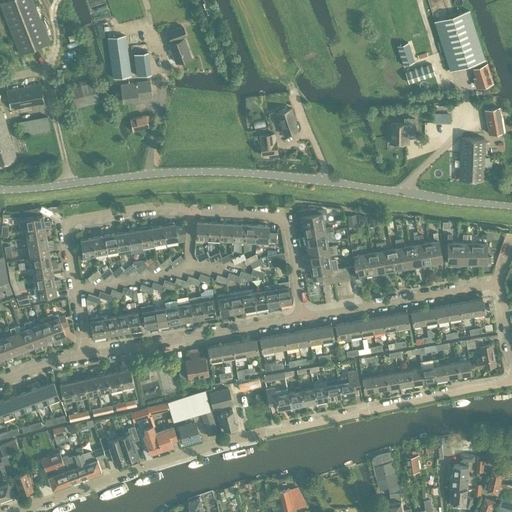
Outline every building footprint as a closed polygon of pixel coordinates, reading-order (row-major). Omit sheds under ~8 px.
[(8,0),(0,3),(0,4),(19,55),(49,43),(32,0),(8,0)] [(484,59),(469,11),(434,22),(450,70),(484,59)] [(183,25),(166,31),(171,42),(187,36),(183,25)] [(113,78),(131,76),(125,35),(107,38),(113,78)] [(191,57),(185,38),(170,44),(176,62),(191,57)] [(402,44),(397,46),(403,65),(414,61),(408,42),(402,44)] [(148,52),(133,54),(136,76),(151,74),(148,52)] [(431,64),(405,72),(409,83),(410,83),(435,75),(431,64)] [(489,81),(485,67),(465,73),(469,87),(489,81)] [(150,80),(120,84),(123,102),(152,98),(150,80)] [(99,102),(94,83),(71,89),(76,108),(99,102)] [(10,110),(44,103),(40,84),(6,91),(10,110)] [(276,114),(284,135),(298,130),(296,122),(292,108),(276,114)] [(0,164),(16,159),(1,110),(0,110),(0,164)] [(499,110),(486,113),(490,133),(503,131),(499,110)] [(424,123),(424,137),(450,138),(451,114),(435,113),(433,113),(433,123),(424,123)] [(130,119),(132,131),(149,127),(148,124),(152,123),(151,115),(147,116),(146,115),(130,119)] [(20,136),(50,130),(47,116),(18,122),(20,136)] [(390,123),(390,143),(406,143),(406,137),(414,137),(414,119),(405,119),(405,123),(390,123)] [(275,133),(259,135),(260,142),(259,142),(261,156),(278,154),(276,140),(275,133)] [(461,137),(459,180),(482,180),(483,168),(491,168),(491,162),(483,161),(484,138),(461,137)] [(315,207),(298,211),(299,217),(301,217),(302,222),(300,222),(300,226),(324,222),(328,222),(327,217),(326,212),(325,208),(315,210),(315,207)] [(23,218),(25,228),(50,224),(49,220),(43,221),(42,215),(23,218)] [(366,215),(358,216),(359,224),(367,223),(366,215)] [(375,217),(369,218),(370,227),(377,226),(376,225),(376,224),(375,218),(375,217)] [(196,221),(195,238),(208,239),(209,222),(196,221)] [(209,222),(208,239),(220,240),(221,223),(209,222)] [(324,222),(300,226),(301,230),(304,230),(305,236),(333,231),(333,230),(332,226),(325,228),(324,222)] [(221,223),(220,240),(232,240),(233,224),(221,223)] [(25,228),(27,238),(46,235),(45,228),(51,227),(50,224),(25,228)] [(163,226),(166,242),(177,240),(178,242),(185,241),(183,233),(185,233),(184,224),(175,226),(175,224),(163,226)] [(233,224),(232,240),(244,241),(245,224),(233,224)] [(245,224),(244,241),(255,242),(256,225),(245,224)] [(256,225),(255,242),(268,243),(268,242),(276,243),(277,233),(268,232),(269,226),(256,225)] [(151,228),(154,244),(166,242),(163,226),(151,228)] [(142,246),(142,248),(154,246),(154,244),(151,228),(147,229),(146,227),(139,228),(139,230),(142,246)] [(127,232),(130,248),(142,246),(139,230),(127,232)] [(306,241),(303,242),(304,246),(327,241),(326,236),(334,235),(333,231),(305,236),(306,241)] [(116,234),(119,250),(130,248),(127,232),(116,234)] [(430,255),(432,266),(437,265),(436,262),(442,262),(437,233),(433,234),(434,242),(428,243),(430,255)] [(104,236),(107,252),(119,250),(116,234),(104,236)] [(27,238),(29,248),(54,243),(53,240),(47,241),(46,235),(27,238)] [(453,267),(457,267),(457,243),(452,243),(452,235),(447,235),(447,264),(453,264),(453,267)] [(457,243),(457,267),(461,266),(461,264),(467,264),(467,235),(463,235),(463,243),(457,243)] [(467,235),(467,264),(472,264),(472,266),(476,266),(476,243),(471,243),(471,235),(467,235)] [(476,243),(476,266),(480,266),(480,264),(486,263),(486,235),(482,235),(482,236),(476,236),(476,243)] [(92,238),(95,256),(96,255),(96,254),(107,252),(104,236),(92,238)] [(417,237),(422,265),(428,264),(429,267),(432,266),(430,255),(428,243),(423,244),(421,236),(417,237)] [(409,246),(413,269),(418,268),(418,266),(422,265),(417,237),(413,237),(414,245),(409,246)] [(79,258),(95,256),(92,238),(80,240),(81,247),(77,247),(79,258)] [(399,240),(404,268),(409,267),(409,270),(413,269),(409,246),(404,247),(403,239),(399,240)] [(390,249),(395,272),(399,272),(398,269),(404,268),(399,240),(394,240),(395,248),(390,249)] [(327,241),(304,246),(304,250),(307,249),(308,255),(337,250),(336,245),(328,247),(327,241)] [(383,263),(385,271),(390,270),(391,273),(395,272),(390,249),(385,250),(384,242),(380,243),(383,263)] [(29,248),(31,258),(49,254),(48,248),(54,247),(54,243),(29,248)] [(374,262),(376,276),(380,275),(380,272),(385,271),(383,263),(380,243),(376,244),(377,251),(372,252),(374,262)] [(361,246),(366,274),(372,274),(372,276),(376,276),(374,262),(372,252),(366,253),(365,245),(361,246)] [(355,266),(349,267),(351,280),(361,278),(361,275),(366,274),(361,246),(357,247),(357,248),(352,249),(353,255),(355,266)] [(309,259),(306,260),(307,263),(330,259),(330,255),(337,254),(337,253),(337,250),(308,255),(309,259)] [(196,257),(198,262),(207,258),(208,257),(209,257),(207,251),(196,257)] [(208,257),(207,258),(210,263),(219,258),(221,257),(219,252),(209,257),(208,257)] [(221,257),(219,258),(222,263),(232,259),(233,258),(231,253),(221,257)] [(284,253),(267,256),(268,262),(285,259),(284,253)] [(31,258),(33,267),(57,263),(57,260),(51,261),(49,254),(31,258)] [(243,254),(233,258),(232,259),(234,264),(244,259),(245,258),(243,254)] [(245,258),(244,259),(246,265),(250,263),(257,259),(255,254),(245,258)] [(180,256),(172,262),(170,264),(174,268),(184,260),(184,259),(180,255),(180,256)] [(0,257),(0,285),(1,285),(8,282),(4,257),(0,257)] [(145,261),(137,268),(135,270),(139,274),(147,268),(149,266),(148,265),(153,261),(150,257),(145,261)] [(169,258),(161,264),(159,266),(162,270),(170,264),(172,262),(169,258)] [(252,268),(264,263),(261,258),(258,260),(257,259),(250,263),(252,268)] [(149,266),(147,268),(150,272),(159,266),(161,264),(157,259),(149,266)] [(285,259),(268,262),(269,268),(286,265),(285,259)] [(330,259),(307,263),(307,264),(308,268),(311,268),(312,274),(312,273),(313,280),(322,279),(320,272),(326,271),(332,270),(338,269),(337,264),(336,259),(330,259)] [(33,267),(34,277),(53,274),(52,268),(58,267),(57,263),(33,267)] [(133,264),(125,270),(123,272),(127,276),(135,270),(137,268),(133,264)] [(121,265),(113,272),(111,274),(115,278),(123,272),(125,270),(121,265)] [(110,268),(102,274),(99,276),(103,280),(111,274),(113,272),(110,268)] [(252,268),(250,274),(253,275),(263,278),(265,273),(252,268)] [(338,269),(340,282),(346,281),(343,268),(340,268),(338,269)] [(99,276),(102,274),(98,269),(88,278),(91,282),(99,276)] [(326,271),(328,284),(334,283),(332,270),(326,271)] [(241,271),(239,276),(241,277),(251,281),(253,275),(250,274),(241,271)] [(229,273),(227,278),(229,279),(239,283),(241,277),(239,276),(229,273)] [(34,277),(36,287),(61,283),(60,279),(54,280),(53,274),(34,277)] [(200,274),(198,280),(200,281),(210,284),(212,278),(200,274)] [(227,285),(229,279),(227,278),(217,275),(215,281),(227,285)] [(188,276),(186,282),(189,283),(198,286),(200,281),(198,280),(188,276)] [(176,278),(175,284),(177,285),(187,288),(189,283),(186,282),(176,278)] [(165,280),(163,286),(165,287),(175,290),(177,285),(175,284),(165,280)] [(11,281),(10,282),(14,292),(15,292),(20,290),(16,281),(11,281)] [(276,283),(279,304),(292,302),(289,286),(290,286),(289,281),(276,283)] [(62,286),(61,283),(36,287),(38,297),(57,294),(56,287),(62,286)] [(153,283),(151,288),(153,289),(163,292),(165,287),(163,286),(153,283)] [(265,290),(267,306),(279,304),(276,283),(264,285),(265,290)] [(141,284),(139,290),(151,294),(153,289),(151,288),(141,284)] [(124,287),(122,293),(124,294),(133,298),(136,292),(124,287)] [(112,289),(110,295),(112,296),(122,299),(124,294),(122,293),(112,289)] [(240,291),(244,310),(256,308),(253,292),(252,293),(251,289),(240,291)] [(15,292),(14,292),(16,297),(18,302),(19,305),(27,303),(30,303),(28,294),(22,295),(20,290),(15,292)] [(253,292),(256,308),(267,306),(265,290),(253,292)] [(100,291),(98,297),(100,298),(110,302),(112,296),(110,295),(100,291)] [(228,293),(232,313),(244,310),(240,291),(228,293)] [(87,299),(88,305),(98,303),(100,298),(98,297),(88,293),(87,299)] [(220,315),(232,313),(228,293),(217,295),(217,299),(220,315)] [(200,296),(204,318),(216,316),(213,299),(212,294),(208,295),(200,296)] [(189,303),(192,320),(204,318),(200,296),(188,298),(189,304),(189,303)] [(14,310),(18,308),(14,297),(10,299),(14,310)] [(471,302),(473,315),(485,313),(483,300),(471,302)] [(459,304),(461,317),(473,315),(471,302),(459,304)] [(178,306),(181,322),(192,320),(189,303),(189,304),(178,306)] [(447,306),(449,319),(461,317),(459,304),(447,306)] [(145,328),(157,326),(154,310),(153,305),(141,307),(142,312),(145,328)] [(166,308),(169,324),(181,322),(178,306),(166,308)] [(435,308),(438,322),(449,319),(447,306),(435,308)] [(154,310),(157,326),(169,324),(166,308),(154,310)] [(423,310),(426,324),(438,322),(435,308),(423,310)] [(414,326),(426,324),(423,310),(411,312),(414,326)] [(126,314),(129,331),(141,328),(138,312),(126,314)] [(49,318),(58,343),(62,342),(60,336),(66,334),(63,327),(68,325),(65,315),(59,317),(57,313),(52,315),(51,313),(47,314),(48,316),(48,318),(49,318)] [(395,315),(397,328),(409,326),(407,313),(395,315)] [(114,316),(117,333),(129,331),(126,314),(114,316)] [(93,337),(105,335),(102,318),(102,315),(90,318),(91,320),(90,320),(93,337)] [(383,317),(385,330),(397,328),(395,315),(383,317)] [(40,324),(47,341),(53,339),(55,345),(58,343),(49,318),(48,318),(48,316),(38,320),(40,324)] [(102,318),(105,335),(117,333),(114,316),(102,318)] [(371,319),(374,332),(385,330),(383,317),(371,319)] [(359,321),(362,334),(374,332),(371,319),(359,321)] [(29,321),(39,350),(43,349),(41,343),(47,341),(40,324),(35,325),(33,320),(29,321)] [(20,327),(28,348),(34,346),(36,351),(39,350),(29,321),(24,323),(25,326),(20,327)] [(348,323),(350,337),(362,334),(359,321),(348,323)] [(335,325),(338,339),(344,338),(344,341),(350,340),(350,337),(348,323),(335,325)] [(12,334),(20,357),(24,356),(22,350),(28,348),(20,327),(20,328),(19,325),(9,328),(12,334)] [(319,328),(322,342),(334,339),(331,326),(319,328)] [(308,330),(310,344),(322,342),(319,328),(308,330)] [(296,332),(298,346),(310,344),(308,330),(296,332)] [(284,334),(287,348),(298,346),(296,332),(284,334)] [(2,337),(9,355),(15,353),(17,358),(20,357),(12,334),(2,337)] [(273,336),(275,350),(287,348),(284,334),(273,336)] [(260,338),(263,352),(275,350),(273,336),(260,338)] [(0,359),(2,364),(5,363),(3,357),(9,355),(2,337),(0,338),(0,359)] [(482,337),(466,340),(465,340),(466,345),(467,349),(480,347),(482,358),(475,360),(477,368),(483,367),(483,368),(495,366),(491,344),(483,346),(482,337)] [(244,341),(246,355),(258,353),(256,339),(244,341)] [(232,343),(234,357),(246,355),(244,341),(232,343)] [(220,345),(223,359),(234,357),(232,343),(220,345)] [(211,361),(223,359),(220,345),(208,347),(211,361)] [(187,360),(190,377),(199,376),(195,349),(189,350),(191,359),(187,360)] [(195,349),(199,376),(209,374),(206,357),(201,357),(199,349),(195,349)] [(181,379),(190,377),(187,360),(178,362),(181,379)] [(457,362),(459,376),(471,374),(469,360),(457,362)] [(445,364),(447,378),(459,376),(457,362),(445,364)] [(433,366),(436,380),(447,378),(445,364),(433,366)] [(421,368),(424,382),(436,380),(433,366),(421,368)] [(118,371),(122,387),(134,385),(131,368),(118,371)] [(409,370),(412,384),(424,382),(421,368),(409,370)] [(338,379),(342,397),(343,399),(349,397),(349,395),(355,394),(354,388),(359,387),(356,370),(347,372),(348,377),(338,379)] [(398,372),(400,386),(412,384),(409,370),(398,372)] [(107,374),(111,390),(122,387),(118,371),(107,374)] [(386,374),(389,388),(400,386),(398,372),(386,374)] [(95,376),(99,392),(111,390),(107,374),(95,376)] [(374,376),(377,390),(389,388),(386,374),(374,376)] [(84,379),(87,395),(99,392),(95,376),(84,379)] [(362,378),(365,392),(377,390),(374,376),(362,378)] [(72,381),(76,397),(87,395),(84,379),(72,381)] [(326,386),(329,399),(342,397),(338,379),(325,381),(326,386)] [(232,395),(250,390),(247,380),(230,385),(232,395)] [(64,400),(76,397),(72,381),(60,384),(64,400)] [(43,386),(49,402),(60,397),(55,382),(43,386)] [(32,390),(37,406),(49,402),(43,386),(32,390)] [(313,388),(316,402),(329,399),(326,386),(313,388)] [(267,389),(270,403),(276,402),(277,410),(291,407),(288,393),(287,393),(286,388),(274,390),(273,388),(267,389)] [(301,391),(303,404),(316,402),(313,388),(301,391)] [(228,389),(209,394),(213,409),(232,404),(228,389)] [(20,395),(26,410),(37,406),(32,390),(20,395)] [(208,436),(217,433),(210,410),(205,390),(194,394),(168,402),(173,421),(185,418),(187,423),(179,425),(184,443),(200,438),(195,420),(194,421),(193,415),(201,413),(208,436)] [(288,393),(291,407),(303,404),(301,391),(288,393)] [(264,414),(259,393),(246,397),(251,418),(257,416),(257,418),(263,416),(263,415),(264,414)] [(9,399),(15,414),(26,410),(20,395),(9,399)] [(0,401),(0,408),(3,418),(15,414),(9,399),(0,401)] [(116,405),(117,410),(127,408),(126,402),(116,405)] [(146,407),(149,415),(156,413),(154,405),(146,407)] [(92,410),(94,416),(104,414),(103,408),(92,410)] [(136,410),(130,412),(133,422),(142,419),(138,409),(137,410),(136,410)] [(225,431),(237,427),(232,409),(228,410),(229,412),(220,414),(225,431)] [(69,416),(70,421),(81,419),(79,413),(69,416)] [(55,418),(56,424),(66,421),(64,415),(55,418)] [(45,421),(47,427),(56,424),(55,418),(45,421)] [(32,425),(33,430),(43,428),(41,422),(32,425)] [(22,427),(24,433),(33,430),(32,425),(22,427)] [(129,432),(119,436),(127,459),(137,455),(133,441),(139,439),(134,426),(128,428),(129,432)] [(150,433),(144,435),(148,446),(150,454),(162,450),(156,432),(154,426),(153,426),(148,427),(150,433)] [(174,426),(156,432),(162,450),(174,446),(172,441),(177,438),(174,426)] [(66,435),(64,427),(53,429),(55,438),(66,435)] [(8,431),(10,437),(20,434),(18,428),(8,431)] [(0,433),(0,437),(0,439),(10,437),(8,431),(0,433)] [(502,471),(497,494),(509,496),(511,483),(511,433),(500,434),(502,471)] [(106,435),(99,438),(104,451),(110,449),(114,463),(127,459),(119,436),(107,440),(106,435)] [(0,445),(0,446),(3,454),(3,455),(19,449),(18,449),(19,449),(16,439),(0,445)] [(443,458),(442,443),(435,444),(436,458),(443,458)] [(77,454),(73,455),(81,479),(90,476),(87,468),(89,467),(87,462),(84,453),(83,453),(81,447),(75,449),(77,454)] [(90,451),(84,453),(87,462),(89,467),(87,468),(90,476),(103,471),(98,459),(102,457),(99,448),(90,451)] [(377,455),(372,459),(379,489),(384,488),(388,487),(389,487),(391,502),(388,503),(389,511),(404,511),(404,509),(404,508),(403,508),(400,484),(391,451),(389,452),(377,455)] [(60,452),(42,458),(46,470),(53,467),(55,473),(48,475),(53,489),(70,483),(62,457),(60,452)] [(460,456),(459,463),(467,462),(469,462),(469,461),(474,461),(475,454),(460,453),(460,456)] [(67,455),(62,457),(70,483),(81,479),(73,455),(68,457),(67,455)] [(420,471),(417,455),(406,457),(408,472),(420,471)] [(451,488),(467,489),(468,477),(469,463),(469,462),(467,462),(459,463),(459,465),(454,464),(453,466),(453,476),(451,476),(451,488)] [(486,491),(497,494),(502,471),(492,469),(486,491)] [(21,492),(34,487),(27,470),(14,475),(21,492)] [(0,499),(13,494),(9,483),(0,486),(0,499)] [(236,495),(234,486),(224,489),(227,497),(236,495)] [(283,511),(291,511),(291,510),(307,506),(297,487),(289,489),(278,492),(283,510),(283,511)] [(466,497),(467,489),(451,488),(449,505),(466,506),(465,509),(470,511),(473,499),(466,497)] [(485,496),(478,511),(491,511),(496,501),(485,496)] [(206,511),(202,498),(189,503),(191,511),(206,511)] [(430,499),(424,500),(424,501),(425,510),(425,511),(428,511),(429,511),(431,511),(432,511),(430,499)] [(511,511),(511,504),(500,500),(496,510),(501,511),(511,511)]
